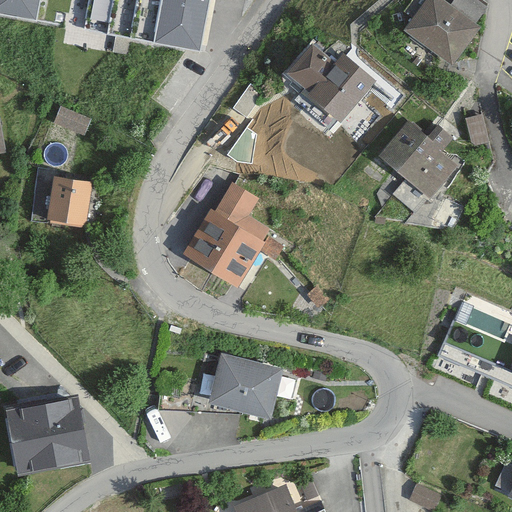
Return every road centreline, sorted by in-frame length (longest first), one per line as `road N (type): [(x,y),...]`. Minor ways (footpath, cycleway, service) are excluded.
road 1 (residential): [(397,387),(385,361),(352,348),(224,322),(176,300),(148,264),(143,223),(177,138),(278,0)]
road 2 (residential): [(62,511),(77,496),(135,473),(373,434),(393,417),(397,387)]
road 3 (track): [(135,473),(126,447),(0,319)]
road 4 (residential): [(508,0),(485,76),(484,105),(502,167)]
road 5 (residential): [(397,387),(511,429)]
